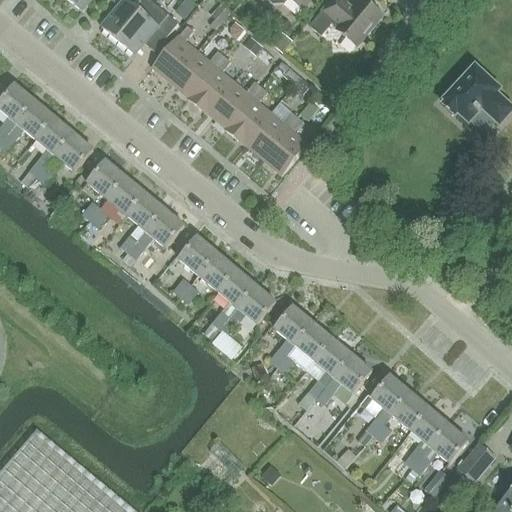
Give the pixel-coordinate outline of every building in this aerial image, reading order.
[(66,0),(83,14),(94,0),(66,0)] [(119,44),(152,4),(147,0),(110,0),(119,8),(101,29),(119,44)] [(284,5),(287,0),(288,0),(303,11),(312,0),(267,0),(275,6),(284,5)] [(383,18),(362,1),(354,11),(340,0),(332,0),(321,14),(310,28),(321,38),(331,26),(358,49),(383,18)] [(152,4),(119,44),(136,58),(145,46),(155,54),(178,26),(152,4)] [(171,86),(197,54),(185,44),(194,34),(187,29),(179,39),(152,70),(171,86)] [(189,101),(224,59),(218,54),(209,65),(197,54),(171,86),(189,101)] [(207,117),(208,116),(234,85),(222,75),(231,64),(224,59),(189,101),(189,102),(207,117)] [(300,94),(313,76),(302,69),(290,87),(300,94)] [(475,71),(473,73),(470,71),(459,83),(462,85),(446,103),(447,105),(444,108),(455,118),(458,114),(469,125),(478,116),(479,117),(482,114),(480,113),(482,110),(500,127),(511,113),(511,111),(495,96),(499,92),(475,71)] [(226,132),(261,90),(255,85),(246,95),(234,85),(208,116),(226,132)] [(0,146),(16,127),(35,104),(15,88),(0,106),(0,114),(8,121),(0,131),(0,146)] [(244,148),(245,147),(271,116),(259,106),(267,95),(261,90),(226,132),(225,133),(244,148)] [(0,149),(7,155),(24,133),(36,143),(54,120),(35,104),(16,127),(0,146),(0,149)] [(263,163),(298,120),(292,115),(283,126),(271,116),(245,147),(263,163)] [(55,159),(74,136),(54,120),(36,143),(47,153),(21,183),(28,189),(36,180),(36,181),(48,167),(55,159)] [(298,120),(263,163),(282,178),(308,147),(296,136),(304,126),(298,120)] [(74,136),(55,159),(75,175),(94,152),(74,136)] [(107,203),(126,180),(106,164),(87,187),(107,203)] [(48,167),(36,181),(45,188),(56,174),(48,167)] [(127,219),(145,196),(126,180),(107,203),(127,219)] [(124,261),(146,235),(165,212),(145,196),(127,219),(139,228),(117,255),(124,261)] [(84,233),(91,225),(101,212),(93,205),(76,225),(84,233)] [(108,218),(101,212),(91,225),(98,230),(108,218)] [(131,269),(155,242),(166,250),(185,227),(165,212),(146,235),(124,261),(123,262),(131,269)] [(380,242),(371,235),(365,243),(373,250),(380,242)] [(199,279),(218,256),(198,240),(180,263),(199,279)] [(190,307),(207,286),(218,295),(237,272),(218,256),(199,279),(191,288),(181,301),(190,307)] [(220,333),(256,288),(237,272),(218,295),(230,305),(204,336),(214,345),(222,335),(220,333)] [(173,294),(181,301),(191,288),(184,282),(173,294)] [(228,339),(246,318),(257,327),(276,304),(256,288),(220,333),(222,335),(225,337),(228,339)] [(296,349),(314,326),(294,310),(275,332),(287,342),(270,363),(279,370),(289,358),(296,349)] [(315,365),(334,342),(314,326),(296,349),(315,365)] [(241,351),(228,339),(225,337),(216,347),(233,360),(241,351)] [(308,396),(298,408),(307,415),(317,402),(334,381),(345,369),(353,359),(334,342),(315,365),(326,374),(308,396)] [(296,364),(289,358),(279,370),(286,376),(296,364)] [(324,408),(342,388),(354,398),(373,375),(353,359),(334,381),(317,402),(324,408)] [(250,372),(255,386),(267,382),(262,368),(250,372)] [(376,422),(358,444),(364,449),(368,445),(392,418),(410,396),(390,380),(372,402),(385,412),(376,422)] [(400,425),(412,435),(430,413),(410,396),(392,418),(368,445),(377,453),(400,425)] [(449,429),(430,413),(412,435),(422,444),(405,465),(413,473),(449,429)] [(469,445),(449,429),(413,473),(421,478),(438,457),(451,467),(469,445)] [(0,511),(133,511),(37,432),(0,475),(0,511)] [(311,436),(306,442),(316,451),(321,445),(311,436)] [(480,448),(460,472),(453,480),(463,489),(470,482),(472,484),(493,460),(480,448)] [(342,473),(355,460),(347,453),(335,466),(342,473)] [(435,500),(450,481),(440,473),(425,492),(435,500)] [(511,511),(511,496),(498,511),(499,511),(498,511),(511,511)]
